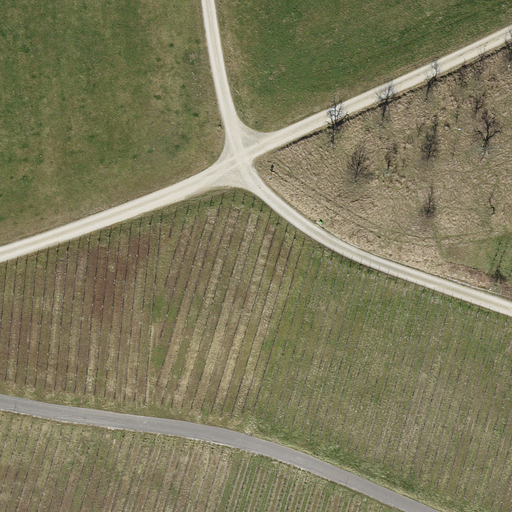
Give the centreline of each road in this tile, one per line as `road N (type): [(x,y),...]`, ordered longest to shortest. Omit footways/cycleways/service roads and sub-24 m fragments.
road 1 (track): [(0,254),(204,182),(240,158),(252,183),(347,249),(511,309)]
road 2 (track): [(511,34),(240,158),(210,0)]
road 3 (unclassified): [(0,400),(224,436),(309,462),(423,511)]
